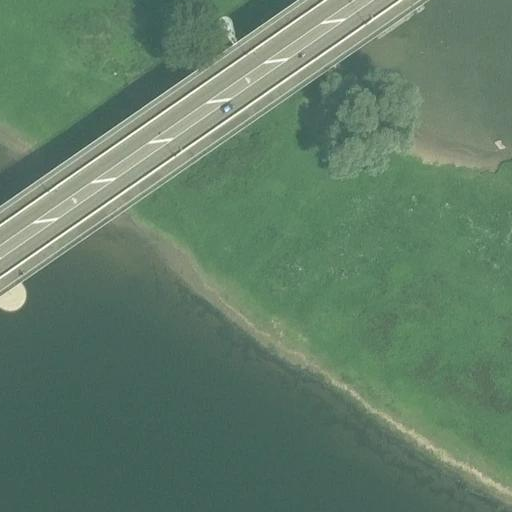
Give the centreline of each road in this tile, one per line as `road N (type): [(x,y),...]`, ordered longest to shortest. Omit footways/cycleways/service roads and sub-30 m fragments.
road 1 (primary): [(0,252),(366,0)]
road 2 (track): [(511,316),(284,190),(254,164),(225,38)]
